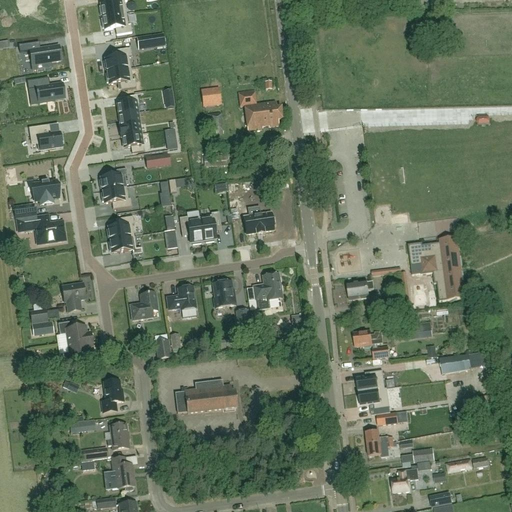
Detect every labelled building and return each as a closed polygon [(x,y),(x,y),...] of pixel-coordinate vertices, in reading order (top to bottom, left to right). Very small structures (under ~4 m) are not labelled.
[(102,19),(126,15),(124,3),(127,3),(126,0),(107,0),(108,4),(100,6),(101,8),(99,8),(100,17),(102,17),(102,19)] [(126,15),(102,19),(103,20),(101,21),(102,29),(104,29),(104,32),(115,30),(116,37),(132,34),(130,26),(128,27),(126,15)] [(138,51),(164,47),(162,36),(150,38),(137,39),(138,51)] [(36,66),(51,64),(61,62),(58,47),(40,50),(39,44),(18,47),(19,54),(30,52),(34,52),(36,66)] [(107,72),(107,74),(131,70),(129,58),(131,58),(130,50),(112,53),(113,59),(105,61),(105,63),(103,63),(105,72),(107,72)] [(132,82),(131,70),(107,74),(107,75),(105,76),(106,84),(108,84),(109,87),(120,85),(121,92),(136,89),(135,81),(132,82)] [(38,104),(54,101),(64,100),(62,85),(50,87),(48,80),(27,83),(28,91),(31,107),(39,106),(38,104)] [(219,89),(201,91),(203,108),(221,105),(219,89)] [(283,121),(281,108),(276,109),(276,103),(256,106),(254,91),(238,94),(240,108),(244,108),(247,131),(262,129),(262,128),(268,128),(279,127),(278,122),(283,121)] [(119,117),(138,114),(135,97),(123,99),(124,105),(117,106),(119,117)] [(119,128),(139,125),(138,114),(119,117),(120,127),(119,128)] [(207,116),(210,136),(223,135),(220,114),(207,116)] [(121,139),(141,136),(139,125),(119,128),(121,139)] [(29,130),(31,144),(36,143),(37,146),(39,146),(40,152),(62,149),(61,143),(63,143),(62,136),(60,136),(60,134),(51,135),(49,136),(47,128),(50,127),(29,130)] [(141,136),(121,139),(122,139),(124,150),(131,149),(132,154),(144,153),(141,136)] [(147,169),(170,166),(168,155),(145,158),(147,169)] [(226,157),(204,158),(204,168),(226,167),(226,157)] [(101,182),(99,182),(100,190),(102,190),(102,192),(126,189),(124,177),(127,176),(126,170),(116,172),(117,177),(100,179),(101,182)] [(41,184),(32,185),(35,203),(36,203),(40,203),(40,206),(53,204),(52,201),(59,200),(57,188),(54,188),(54,182),(48,183),(41,184)] [(175,182),(168,182),(170,194),(177,193),(175,182)] [(103,194),(101,195),(102,203),(104,203),(104,205),(112,204),(113,211),(131,208),(130,200),(128,201),(126,189),(102,192),(103,194)] [(15,220),(35,217),(34,206),(14,208),(15,220)] [(211,217),(199,219),(203,243),(205,242),(205,244),(214,243),(214,241),(216,241),(215,233),(222,232),(219,214),(211,215),(211,217)] [(264,233),(274,232),(273,227),(275,226),(274,219),(272,219),(271,214),(243,218),(246,236),(256,234),(256,236),(264,235),(264,233)] [(35,219),(17,222),(18,233),(35,231),(36,237),(38,246),(41,245),(65,242),(64,232),(62,223),(60,224),(49,225),(48,217),(35,219)] [(108,231),(106,231),(107,240),(109,239),(110,242),(134,238),(132,226),(134,226),(133,218),(118,220),(119,227),(108,229),(108,231)] [(187,218),(179,220),(182,238),(189,237),(190,245),(192,244),(192,246),(201,245),(201,243),(203,243),(199,219),(187,220),(187,218)] [(177,250),(174,232),(163,233),(166,251),(177,250)] [(110,244),(108,244),(109,253),(111,253),(112,255),(132,252),(133,257),(143,255),(142,249),(136,250),(134,238),(110,242),(110,244)] [(412,277),(421,276),(433,275),(434,285),(437,285),(439,303),(465,300),(457,239),(440,241),(440,244),(423,247),(423,244),(408,246),(409,254),(411,254),(411,258),(410,258),(412,277)] [(372,278),(401,274),(401,269),(372,273),(372,278)] [(278,276),(263,278),(264,286),(253,288),(255,301),(256,301),(257,312),(269,310),(268,302),(282,300),(278,276)] [(231,283),(213,285),(215,301),(214,301),(215,309),(235,307),(234,296),(233,297),(231,283)] [(369,299),(368,292),(374,292),(373,283),(367,283),(347,286),(350,302),(369,299)] [(80,301),(85,300),(83,285),(62,288),(64,304),(67,303),(68,314),(81,312),(80,301)] [(181,311),(195,309),(193,288),(178,290),(179,298),(167,299),(168,311),(180,310),(181,311)] [(152,313),(158,312),(155,294),(140,297),(142,306),(138,307),(138,305),(130,307),(132,322),(153,319),(152,313)] [(404,300),(403,300),(397,301),(399,314),(405,313),(404,300)] [(385,304),(369,305),(370,313),(385,311),(385,304)] [(48,323),(46,311),(30,313),(32,325),(48,323)] [(248,312),(236,314),(239,338),(251,337),(248,312)] [(340,332),(351,330),(349,315),(337,317),(340,332)] [(32,326),(33,337),(54,335),(52,323),(32,326)] [(68,344),(92,341),(91,334),(87,335),(86,328),(74,329),(73,323),(58,325),(60,336),(66,335),(68,344)] [(371,333),(353,335),(355,349),(364,348),(364,349),(371,348),(371,347),(372,347),(372,346),(382,345),(381,334),(375,335),(375,336),(371,337),(371,333)] [(181,349),(179,335),(170,337),(172,350),(181,349)] [(93,348),(92,341),(68,344),(69,354),(63,355),(64,366),(79,364),(78,357),(90,355),(89,348),(93,348)] [(167,341),(156,343),(158,361),(170,359),(167,341)] [(388,349),(372,351),(373,361),(389,359),(388,349)] [(438,349),(431,351),(434,361),(441,359),(438,349)] [(359,395),(387,390),(385,390),(382,372),(369,374),(370,380),(357,382),(359,395)] [(104,384),(106,403),(102,403),(103,415),(117,413),(116,404),(124,403),(123,395),(121,395),(119,382),(104,384)] [(447,384),(411,389),(412,393),(404,394),(406,409),(450,403),(447,384)] [(187,414),(187,415),(237,409),(235,392),(231,392),(231,387),(185,393),(185,394),(175,395),(178,415),(187,414)] [(373,406),(374,412),(390,409),(387,390),(359,395),(361,407),(373,406)] [(496,396),(463,401),(466,416),(498,410),(496,396)] [(75,425),(76,434),(86,434),(85,423),(75,425)] [(108,448),(112,448),(113,452),(129,450),(126,426),(110,428),(111,441),(107,441),(108,448)] [(380,445),(386,444),(386,439),(379,440),(379,433),(366,435),(367,447),(380,445)] [(380,445),(367,447),(368,458),(381,457),(381,451),(388,451),(388,449),(398,448),(398,443),(386,444),(380,445)] [(75,463),(81,462),(85,462),(108,459),(106,449),(74,453),(75,463)] [(414,465),(434,463),(433,449),(413,452),(414,465)] [(112,491),(125,489),(124,492),(128,493),(131,492),(134,491),(132,488),(134,488),(131,466),(125,467),(124,459),(111,460),(113,473),(116,472),(117,481),(111,482),(112,491)] [(474,470),(488,467),(486,459),(472,461),(474,470)] [(470,461),(447,465),(448,474),(472,470),(470,461)] [(85,462),(81,462),(81,467),(88,472),(92,467),(85,462)] [(399,473),(400,481),(391,482),(393,495),(409,493),(408,482),(419,481),(417,471),(399,473)] [(429,498),(432,510),(452,506),(450,494),(429,498)] [(115,500),(97,502),(84,504),(85,511),(90,511),(98,510),(116,508),(115,500)]
